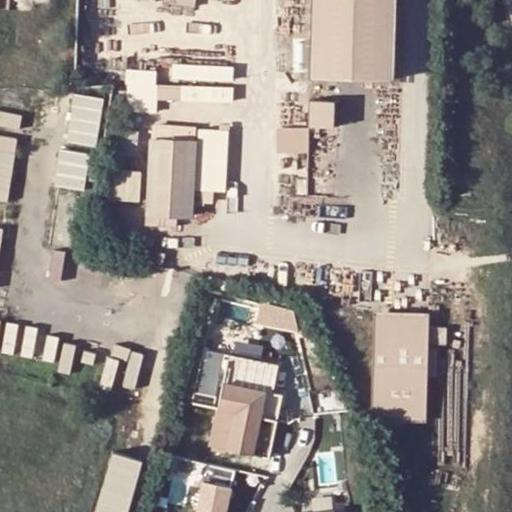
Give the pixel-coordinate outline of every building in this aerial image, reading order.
[(394,79),(396,0),(311,0),(310,76),(394,79)] [(133,68),(132,109),(160,110),(160,68),(133,68)] [(77,91),(73,140),(104,143),(108,93),(77,91)] [(308,99),(308,125),(333,126),(334,101),(308,99)] [(283,150),(313,150),(313,126),(283,126),(283,150)] [(0,197),(16,198),(18,134),(0,133),(0,197)] [(196,139),(148,137),(145,214),(192,217),(196,139)] [(59,184),(91,187),(94,150),(62,147),(59,184)] [(226,291),(221,312),(297,333),(291,309),(252,299),(248,297),(226,291)] [(424,342),(425,327),(425,316),(376,314),(374,416),(424,417),(424,342)] [(425,327),(424,342),(443,342),(443,327),(425,327)] [(211,445),(268,457),(281,394),(274,393),(279,366),(246,359),(240,386),(224,383),(211,445)] [(102,511),(137,511),(154,460),(122,450),(102,511)] [(197,511),(225,511),(230,488),(203,482),(197,511)]
